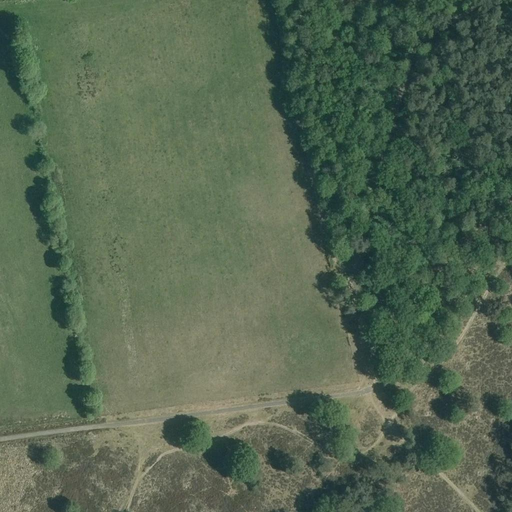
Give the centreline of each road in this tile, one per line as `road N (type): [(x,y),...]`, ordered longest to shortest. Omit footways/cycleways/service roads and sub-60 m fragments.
road 1 (track): [(267,424),(168,451),(138,479),(124,511)]
road 2 (track): [(389,424),(369,450),(343,459),(267,424)]
road 3 (track): [(389,424),(476,511)]
